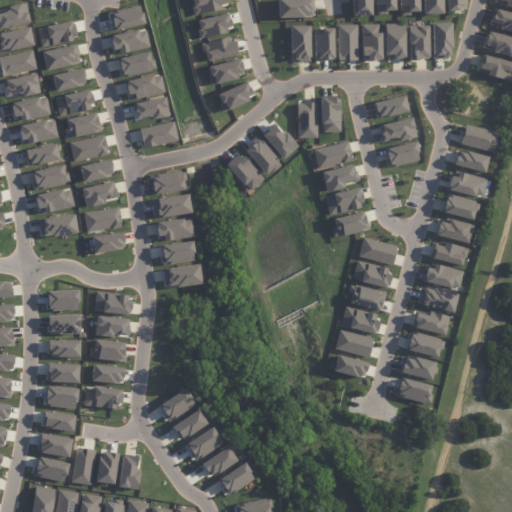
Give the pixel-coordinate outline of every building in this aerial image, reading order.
[(192,16),(190,6),(191,6),(190,0),(223,0),(224,3),(219,4),(220,9),(192,16)] [(277,18),(276,0),(312,0),(312,11),(310,11),(310,17),(277,18)] [(349,14),(349,0),(368,0),(368,14),(349,14)] [(376,14),(376,9),(374,9),(374,0),(393,0),(393,10),(385,10),(385,14),(376,14)] [(397,0),(417,0),(417,11),(408,11),(408,15),(400,15),(400,10),(398,10),(397,0)] [(422,14),(422,0),(440,0),(440,13),(422,14)] [(445,10),(445,0),(464,0),(464,9),(457,9),(455,10),(445,10)] [(511,0),(511,8),(499,6),(500,0),(511,0)] [(0,12),(5,12),(4,10),(7,9),(6,7),(23,3),(28,22),(0,28),(0,12)] [(113,30),(113,28),(112,28),(110,20),(108,21),(106,11),(138,5),(142,23),(113,30)] [(487,21),(489,14),(490,14),(491,8),(511,13),(511,33),(491,28),(492,23),(487,21)] [(196,29),(198,29),(196,20),(226,13),(227,19),(228,19),(230,27),(225,28),(226,32),(221,34),(221,33),(198,39),(196,29)] [(36,30),(37,30),(37,29),(44,27),(44,26),(70,21),(71,23),(72,23),(74,34),(71,35),(70,36),(71,40),(40,47),(36,30)] [(431,59),(430,23),(449,22),(450,56),(444,56),(444,59),(431,59)] [(384,56),(384,54),(383,54),(383,24),(403,23),(403,60),(396,60),(396,58),(390,58),(390,56),(384,56)] [(360,58),(359,24),(377,24),(377,33),(379,33),(380,60),(376,60),(376,61),(365,61),(365,58),(360,58)] [(356,60),(343,60),(343,59),(337,59),(336,26),(355,25),(356,60)] [(411,60),(411,47),(407,47),(406,26),(427,25),(427,58),(416,59),(416,60),(411,60)] [(0,32),(28,26),(32,45),(0,51),(0,32)] [(289,60),(288,26),(308,26),(309,61),(295,62),(295,60),(289,60)] [(313,61),(313,29),(320,29),(320,28),(331,28),(331,58),(321,58),(321,61),(313,61)] [(110,35),(135,30),(135,31),(141,30),(141,31),(144,30),(148,48),(115,54),(114,50),(111,50),(109,41),(110,41),(109,38),(110,38),(110,35)] [(483,45),(486,31),(511,37),(511,54),(511,57),(487,51),(489,47),(483,45)] [(205,61),(203,53),(201,54),(198,44),(224,38),(225,42),(233,40),(236,54),(205,61)] [(44,71),(40,52),(75,44),(77,56),(76,57),(77,64),(44,71)] [(0,73),(0,57),(31,50),(35,69),(1,77),(0,73)] [(121,77),(120,71),(119,71),(117,62),(118,61),(117,58),(147,52),(148,61),(152,60),(154,69),(149,69),(150,71),(121,77)] [(477,68),(480,55),(511,63),(507,81),(481,74),(482,69),(477,68)] [(208,85),(206,75),(209,74),(207,66),(239,58),(242,73),(236,74),(237,78),(208,85)] [(53,91),(50,75),(81,69),(83,82),(81,83),(81,85),(53,91)] [(3,91),(4,97),(10,95),(9,94),(17,93),(18,94),(20,93),(20,97),(39,93),(34,73),(1,80),(3,91)] [(124,80),(151,75),(151,77),(159,76),(162,90),(161,91),(152,93),(152,95),(133,99),(132,93),(126,95),(124,86),(125,85),(124,80)] [(217,103),(219,102),(215,94),(244,82),(247,87),(248,87),(251,94),(246,96),(248,101),(221,112),(217,103)] [(54,100),(54,98),(61,97),(62,95),(87,90),(88,93),(89,92),(92,103),(88,104),(90,110),(57,117),(54,100)] [(375,116),(372,102),(403,95),(407,111),(379,118),(379,115),(375,116)] [(319,125),(319,97),(321,97),(321,96),(333,96),(333,102),(338,102),(338,131),(322,132),(322,125),(319,125)] [(12,117),(10,106),(11,105),(10,103),(37,97),(38,99),(45,98),(49,115),(17,122),(16,116),(12,117)] [(133,119),(132,115),(133,115),(132,110),(134,110),(133,103),(163,97),(167,116),(150,120),(149,116),(133,119)] [(295,138),(295,103),(301,103),(315,103),(315,138),(295,138)] [(64,120),(93,113),(94,116),(95,116),(97,123),(99,123),(100,131),(69,138),(68,132),(66,132),(64,120)] [(380,132),(381,132),(379,124),(410,117),(415,137),(397,142),(396,140),(394,141),(393,137),(382,140),(380,132)] [(24,144),(23,139),(20,140),(18,131),(18,128),(18,125),(43,120),(44,121),(51,119),(52,121),(56,138),(24,144)] [(142,148),(138,129),(172,121),(176,140),(142,148)] [(458,144),(463,124),(497,133),(492,152),(458,144)] [(68,142),(102,135),(105,148),(106,155),(72,162),(68,142)] [(316,169),(311,149),(346,141),(349,154),(348,154),(350,161),(316,169)] [(389,167),(388,161),(386,161),(384,152),(385,152),(385,149),(414,142),(416,152),(415,153),(417,160),(389,167)] [(26,163),(24,150),(55,143),(58,160),(31,166),(30,162),(26,163)] [(452,165),(454,156),(457,156),(458,152),(459,152),(460,150),(487,157),(483,173),(452,165)] [(78,166),(108,160),(111,173),(108,174),(109,176),(82,182),(78,166)] [(324,192),(319,172),(352,164),(354,175),(355,175),(357,180),(343,183),(343,187),(324,192)] [(33,191),(31,182),(33,182),(31,171),(61,165),(63,173),(66,173),(68,181),(63,182),(64,184),(33,191)] [(151,195),(150,184),(148,184),(147,175),(179,171),(179,173),(183,172),(185,181),(182,181),(183,190),(151,195)] [(446,190),(447,187),(446,187),(449,176),(453,177),(454,172),(485,180),(481,196),(474,194),(474,196),(473,195),(472,197),(446,190)] [(84,207),(80,188),(112,182),(115,196),(107,197),(107,198),(104,199),(103,200),(104,203),(84,207)] [(327,215),(323,198),(324,198),(324,197),(331,195),(331,194),(357,188),(358,191),(358,190),(359,192),(361,201),(358,202),(359,207),(327,215)] [(36,208),(34,198),(35,198),(34,194),(60,189),(61,191),(69,190),(72,207),(41,213),(40,207),(36,208)] [(153,218),(150,199),(186,194),(189,213),(153,218)] [(440,212),(444,200),(446,194),(474,201),(473,203),(478,204),(476,212),(473,211),(470,221),(440,212)] [(85,231),(82,213),(116,208),(119,227),(110,228),(85,231)] [(331,236),(329,228),(333,227),(331,218),(362,211),(364,222),(366,221),(368,230),(337,237),(336,235),(331,236)] [(42,238),(41,232),(40,232),(38,219),(73,214),(75,233),(42,238)] [(434,235),(438,221),(443,223),(444,218),(472,226),(470,236),(468,235),(465,243),(434,235)] [(155,222),(181,219),(182,219),(182,220),(190,219),(192,237),(160,241),(159,236),(155,237),(154,227),(155,227),(155,225),(155,222)] [(92,254),(90,237),(121,232),(123,246),(120,246),(119,247),(120,250),(92,254)] [(356,256),(361,237),(395,246),(393,253),(394,253),(391,266),(356,256)] [(160,266),(159,256),(161,256),(159,246),(191,241),(192,250),(191,253),(192,261),(160,266)] [(428,258),(432,244),(438,245),(439,241),(467,249),(464,259),(462,258),(460,266),(428,258)] [(351,277),(355,260),(385,268),(384,274),(389,275),(386,286),(385,286),(384,288),(359,282),(359,281),(357,280),(358,279),(351,277)] [(165,282),(163,282),(162,269),(197,264),(200,283),(166,288),(165,282)] [(422,281),(423,276),(422,276),(425,267),(429,268),(430,264),(462,272),(457,288),(454,287),(451,286),(450,288),(449,288),(423,281),(424,281),(422,281)] [(0,297),(0,281),(6,281),(6,283),(8,283),(8,288),(10,288),(11,297),(0,297)] [(347,303),(349,295),(346,294),(348,285),(352,286),(352,285),(384,293),(382,301),(380,300),(377,311),(347,303)] [(416,303),(419,291),(421,292),(423,285),(456,294),(451,313),(416,303)] [(92,309),(94,291),(127,295),(126,300),(130,301),(129,310),(128,310),(128,315),(100,312),(100,311),(93,310),(93,309),(92,309)] [(0,322),(0,305),(11,305),(12,318),(10,318),(8,319),(8,322),(0,322)] [(347,328),(347,325),(339,323),(343,306),(375,314),(374,320),(377,321),(374,331),(373,334),(347,328)] [(410,327),(414,312),(426,316),(427,311),(447,316),(442,335),(410,327)] [(93,335),(95,315),(127,319),(126,325),(128,325),(127,334),(114,333),(113,337),(111,337),(93,335)] [(0,327),(9,327),(9,330),(10,330),(10,338),(12,338),(12,346),(0,346),(0,327)] [(333,348),(337,330),(371,338),(370,344),(370,345),(367,357),(333,348)] [(404,350),(405,345),(406,345),(408,338),(409,338),(411,332),(439,339),(438,340),(443,342),(441,350),(437,349),(435,358),(404,350)] [(91,358),(92,357),(87,356),(88,348),(92,348),(93,339),(124,343),(123,353),(124,354),(123,362),(91,358)] [(47,340),(78,341),(78,357),(50,356),(50,354),(46,354),(47,340)] [(0,371),(0,354),(12,355),(11,369),(9,369),(7,370),(7,372),(0,371)] [(331,371),(335,354),(366,362),(362,376),(360,375),(360,376),(359,376),(358,378),(331,371)] [(399,373),(401,363),(402,364),(404,358),(405,355),(434,362),(429,381),(399,373)] [(45,381),(46,363),(77,365),(76,383),(45,381)] [(89,381),(91,364),(123,367),(121,382),(119,381),(118,382),(118,384),(89,381)] [(0,378),(9,379),(8,389),(10,389),(9,398),(0,397),(0,378)] [(392,395),(395,387),(396,388),(399,378),(429,386),(427,394),(431,395),(428,404),(424,402),(423,404),(392,395)] [(44,405),(45,399),(44,399),(45,389),(46,389),(46,386),(76,389),(75,398),(73,397),(73,408),(44,405)] [(82,405),(84,388),(85,388),(86,387),(120,391),(119,403),(115,403),(114,409),(82,405)] [(157,406),(183,388),(190,398),(189,398),(193,404),(167,422),(162,415),(163,415),(157,406)] [(0,420),(0,403),(8,405),(6,419),(4,418),(2,420),(2,421),(0,420)] [(169,427),(196,409),(206,423),(191,433),(190,433),(182,439),(180,437),(177,439),(169,427)] [(42,412),(73,415),(71,432),(43,428),(43,425),(40,425),(42,412)] [(36,451),(39,434),(70,439),(67,457),(39,452),(36,451)] [(200,464),(226,446),(235,460),(212,476),(210,474),(209,474),(207,475),(200,464)] [(69,482),(74,447),(93,450),(88,485),(69,482)] [(98,452),(103,453),(103,452),(116,454),(112,484),(105,483),(104,487),(98,486),(98,483),(93,482),(98,452)] [(117,486),(121,454),(132,456),(132,455),(137,455),(136,460),(135,460),(134,469),(138,469),(135,489),(117,486)] [(217,480),(243,462),(249,472),(248,473),(252,478),(226,496),(221,489),(222,488),(217,480)] [(29,511),(33,486),(53,489),(49,511),(29,511)] [(53,511),(57,489),(77,493),(73,511),(53,511)] [(77,511),(79,502),(81,502),(83,493),(100,496),(97,511),(77,511)] [(233,511),(233,505),(265,498),(265,499),(269,498),(271,507),(267,508),(268,511),(233,511)] [(101,511),(103,501),(112,503),(112,499),(122,500),(121,505),(122,505),(121,511),(101,511)] [(125,511),(127,501),(146,503),(144,511),(125,511)]
